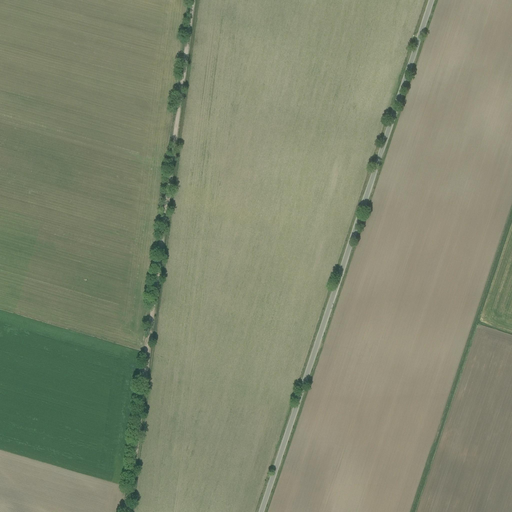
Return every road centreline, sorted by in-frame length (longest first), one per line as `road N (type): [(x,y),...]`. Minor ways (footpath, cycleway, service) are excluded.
road 1 (unclassified): [(263,511),(433,0)]
road 2 (track): [(125,511),(192,0)]
